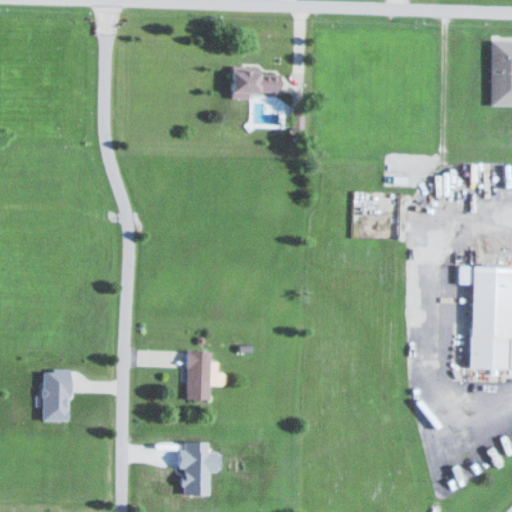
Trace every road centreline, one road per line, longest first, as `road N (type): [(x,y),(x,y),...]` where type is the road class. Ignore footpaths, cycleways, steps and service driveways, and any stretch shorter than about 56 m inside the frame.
road 1 (residential): [(106,0),(103,126),(129,231),(121,511)]
road 2 (residential): [(511,10),(172,0)]
